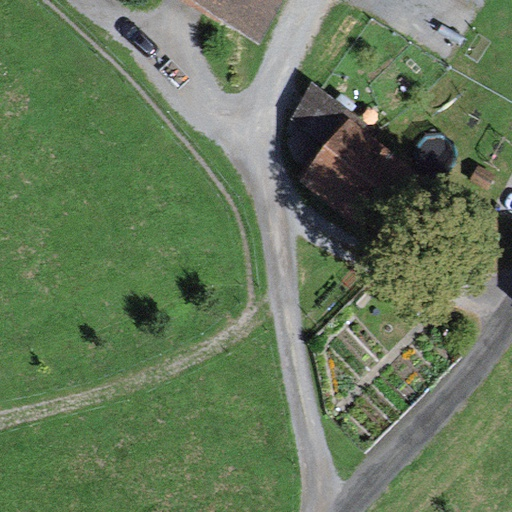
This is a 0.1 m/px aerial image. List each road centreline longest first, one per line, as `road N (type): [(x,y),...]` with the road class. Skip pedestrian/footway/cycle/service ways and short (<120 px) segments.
road 1 (track): [(322,511),(269,150),(280,77),(307,0)]
road 2 (track): [(276,195),(316,230),(391,269),(511,300)]
road 3 (residential): [(349,511),(511,323)]
road 4 (track): [(89,0),(209,115),(269,150)]
